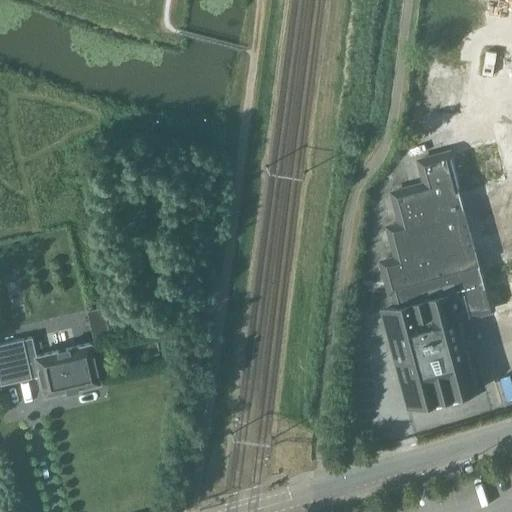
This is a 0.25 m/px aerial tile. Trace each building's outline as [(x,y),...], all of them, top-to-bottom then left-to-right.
[(482,46),(482,34),(444,33),(444,46),(482,46)] [(429,51),(427,99),(463,101),(465,53),(429,51)] [(511,291),(509,280),(511,279),(511,174),(504,177),(495,144),(450,157),(449,153),(419,161),(426,184),(393,193),(401,224),(388,227),(397,258),(383,262),(391,293),(395,292),(399,307),(384,311),(410,406),(440,398),(441,403),(457,399),(456,394),(483,387),(465,316),(511,303),(511,291)] [(30,338),(0,344),(0,381),(1,385),(32,378),(40,376),(44,396),(99,383),(90,343),(34,356),(30,338)] [(22,392),(10,393),(11,407),(23,406),(22,392)]
